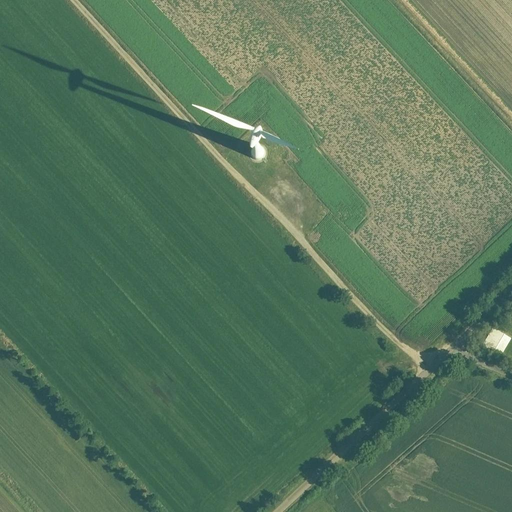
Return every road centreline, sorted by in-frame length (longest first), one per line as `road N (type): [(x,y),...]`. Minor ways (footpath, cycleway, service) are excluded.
road 1 (track): [(433,364),(403,350),(76,0)]
road 2 (unclassified): [(278,511),(451,350)]
